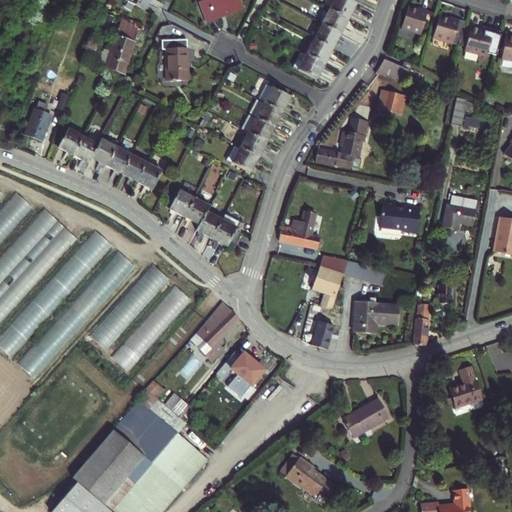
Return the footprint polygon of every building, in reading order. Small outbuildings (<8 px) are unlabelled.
[(148,0),(123,0),(143,10),(148,0)] [(236,0),(203,0),(197,2),(205,23),(240,10),(236,0)] [(331,0),(325,11),(345,22),(352,7),(345,3),(339,0),(331,0)] [(422,13),(403,7),(396,32),(415,37),(422,13)] [(317,26),(337,36),(345,22),(325,11),(317,26)] [(454,21),(435,16),(428,41),(447,46),(454,21)] [(126,27),(105,25),(103,48),(95,48),(94,63),(103,64),(102,67),(123,68),(126,27)] [(489,31),(467,25),(461,53),(483,59),(489,31)] [(309,41),(329,51),(337,36),(317,26),(309,41)] [(511,36),(499,34),(496,61),(510,63),(508,72),(511,72),(511,36)] [(186,39),(159,39),(160,48),(165,48),(166,81),(187,80),(186,39)] [(300,55),(321,66),(329,51),(309,41),(300,55)] [(292,70),(313,80),(321,66),(300,55),(292,70)] [(402,70),(380,59),(375,69),(401,82),(408,68),(405,66),(402,70)] [(264,84),(256,99),(280,111),(288,96),(264,84)] [(403,101),(382,88),(373,102),(394,115),(403,101)] [(62,92),(57,107),(66,110),(71,95),(62,92)] [(444,126),(454,128),(458,108),(468,110),(470,103),(451,93),(444,126)] [(256,99),(248,114),(272,126),(280,111),(256,99)] [(34,108),(25,132),(42,138),(51,113),(44,110),(47,103),(40,100),(36,109),(34,108)] [(248,114),(240,129),(264,141),(272,126),(248,114)] [(464,124),(493,129),(495,120),(466,115),(464,124)] [(340,129),(335,151),(353,154),(357,133),(362,134),(365,120),(348,116),(346,130),(340,129)] [(511,122),(505,134),(508,136),(497,152),(511,161),(511,122)] [(73,152),(82,135),(67,126),(58,144),(73,152)] [(240,129),(232,144),(256,156),(264,141),(240,129)] [(90,156),(97,143),(82,135),(73,152),(89,160),(90,156)] [(115,146),(100,138),(97,143),(90,156),(105,164),(115,146)] [(232,144),(224,159),(248,171),(256,156),(232,144)] [(130,154),(115,146),(105,164),(120,172),(130,154)] [(335,151),(313,146),(310,165),(353,174),(357,155),(353,154),(335,151)] [(145,162),(130,154),(120,172),(135,180),(145,162)] [(160,170),(145,162),(135,180),(150,188),(160,170)] [(211,164),(202,189),(215,193),(223,168),(211,164)] [(0,197),(8,189),(1,182),(0,183),(0,197)] [(192,197),(177,189),(167,207),(182,216),(192,197)] [(0,207),(0,242),(33,206),(16,190),(0,207)] [(207,206),(192,197),(182,216),(197,224),(203,212),(207,206)] [(389,200),(375,198),(371,223),(391,226),(393,229),(408,231),(413,205),(395,202),(395,205),(388,205),(389,200)] [(440,207),(437,229),(452,232),(453,225),(466,227),(470,202),(451,199),(449,209),(440,207)] [(0,321),(77,236),(44,207),(0,255),(0,321)] [(218,220),(203,212),(197,224),(194,229),(209,238),(218,220)] [(286,233),(274,231),(273,243),(313,248),(315,237),(307,236),(310,214),(299,213),(298,223),(287,222),(286,233)] [(221,214),(218,220),(209,238),(223,246),(224,243),(231,247),(238,235),(231,231),(233,229),(229,227),(233,220),(221,214)] [(511,235),(511,216),(494,214),(489,241),(510,245),(511,235)] [(54,309),(104,252),(88,238),(37,294),(54,309)] [(44,367),(134,264),(117,249),(27,352),(44,367)] [(350,260),(324,256),(313,291),(324,296),(319,307),(332,312),(344,276),(384,286),(388,270),(350,260)] [(90,333),(106,348),(170,277),(154,263),(90,333)] [(117,348),(134,363),(193,299),(175,283),(117,348)] [(438,287),(436,309),(446,310),(449,284),(443,283),(442,287),(438,287)] [(395,307),(353,305),(352,334),(373,335),(374,319),(395,320),(395,307)] [(234,319),(220,306),(194,334),(209,349),(203,356),(209,362),(221,349),(213,341),(234,319)] [(423,309),(414,308),(413,322),(410,322),(407,345),(421,347),(424,321),(422,320),(423,309)] [(337,319),(317,312),(306,345),(332,354),(339,332),(333,330),(337,319)] [(8,327),(0,336),(0,345),(12,356),(24,342),(8,327)] [(235,352),(225,364),(244,380),(235,390),(236,394),(241,398),(264,372),(244,354),(241,357),(235,352)] [(458,366),(463,379),(449,384),(456,403),(483,393),(471,361),(458,366)] [(155,379),(147,387),(157,396),(165,388),(155,379)] [(76,484),(64,497),(82,511),(162,511),(205,462),(173,436),(183,425),(176,420),(187,408),(178,401),(168,413),(148,397),(73,481),(76,484)] [(375,398),(340,418),(349,436),(385,416),(375,398)] [(322,467),(307,456),(292,478),(309,489),(310,487),(323,496),(327,490),(337,496),(343,486),(334,480),(335,480),(320,470),(322,467)] [(468,487),(454,487),(454,501),(438,501),(438,498),(420,498),(420,511),(466,511),(467,501),(469,501),(468,487)]
